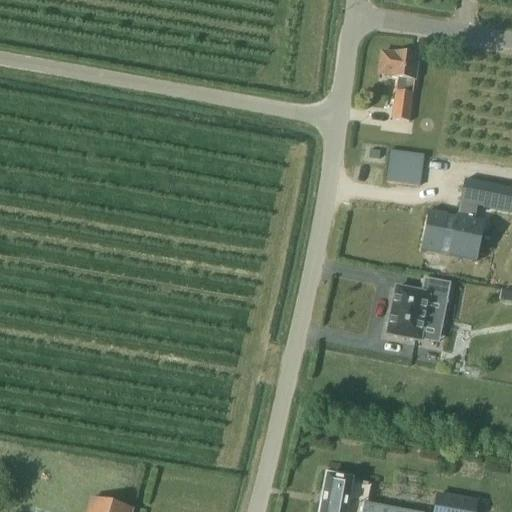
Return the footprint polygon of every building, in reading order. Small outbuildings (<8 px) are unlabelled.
[(418,56),(395,53),(394,55),(381,53),(379,75),(391,76),(391,79),(397,80),(392,121),(409,123),(415,82),(418,56)] [(372,149),(371,157),(379,158),(380,150),(372,149)] [(392,156),(391,187),(422,187),(422,156),(392,156)] [(420,251),(420,252),(476,264),(476,263),(474,262),(482,224),(484,224),(484,223),(474,221),(477,208),(511,214),(511,190),(464,181),(460,204),(461,205),(459,219),(430,213),(428,213),(428,214),(429,214),(422,251),(420,251)] [(349,259),(392,266),(394,266),(397,251),(374,248),(377,228),(353,225),(355,225),(352,245),(350,245),(348,259),(349,259)] [(387,336),(420,343),(429,297),(447,301),(450,285),(424,280),(421,294),(396,289),(387,336)] [(402,511),(364,505),(368,485),(345,480),(346,477),(333,475),(333,478),(326,477),(319,511),(402,511)] [(475,511),(477,504),(437,496),(434,511),(475,511)] [(132,511),(133,510),(90,498),(86,511),(132,511)]
